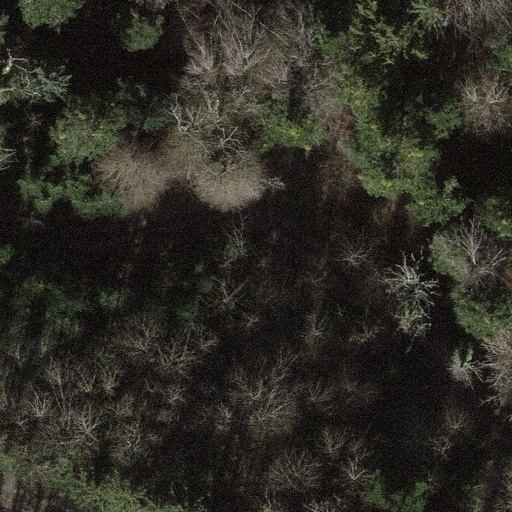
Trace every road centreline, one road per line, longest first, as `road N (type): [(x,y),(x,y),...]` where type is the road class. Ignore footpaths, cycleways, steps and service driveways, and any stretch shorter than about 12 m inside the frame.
road 1 (track): [(234,200),(292,223),(511,425)]
road 2 (track): [(317,149),(234,200),(158,230),(110,235),(0,219)]
